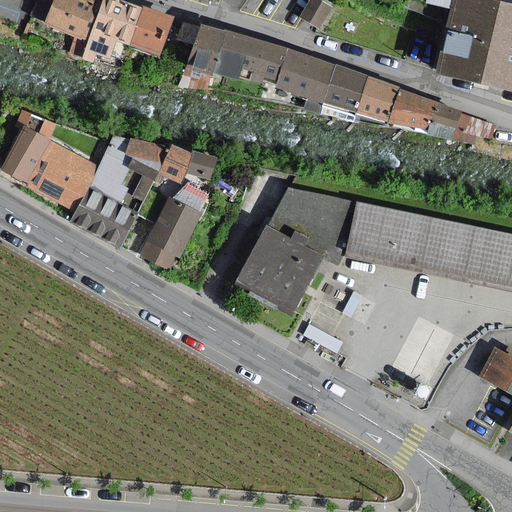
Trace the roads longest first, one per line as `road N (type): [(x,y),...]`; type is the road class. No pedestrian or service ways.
road 1 (primary): [(0,207),(416,449)]
road 2 (residential): [(511,117),(165,0)]
